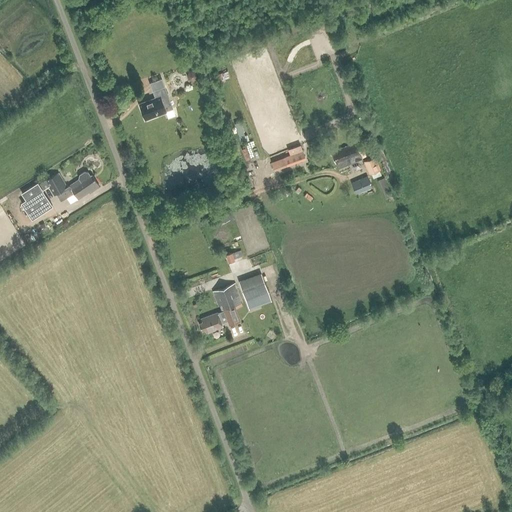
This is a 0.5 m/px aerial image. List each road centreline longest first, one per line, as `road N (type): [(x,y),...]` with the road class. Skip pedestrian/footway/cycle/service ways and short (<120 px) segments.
road 1 (unclassified): [(250,511),(56,0)]
road 2 (track): [(146,237),(318,174),(347,178)]
